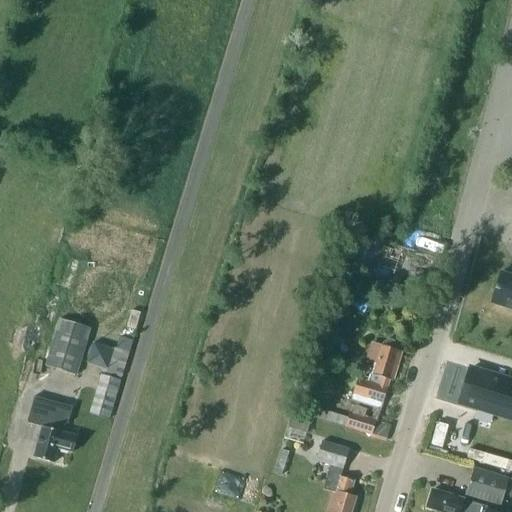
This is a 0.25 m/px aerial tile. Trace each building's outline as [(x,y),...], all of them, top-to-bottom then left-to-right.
[(372,262),(388,267),(392,252),(377,248),(372,262)] [(511,276),(500,272),(491,303),(511,309),(511,276)] [(45,365),(76,375),(90,329),(59,319),(45,365)] [(388,339),(384,342),(383,342),(382,347),(371,344),(367,359),(377,362),(374,373),(371,372),(368,381),(358,378),(354,393),(383,401),(390,378),(394,379),(401,354),(397,352),(399,347),(398,346),(397,342),(393,339),(388,339)] [(511,381),(470,369),(459,403),(502,416),(507,399),(511,400),(511,381)] [(109,419),(120,381),(101,375),(89,414),(109,419)] [(294,412),(345,427),(351,405),(300,390),(294,412)] [(71,407),(34,397),(27,423),(42,427),(33,457),(53,463),(57,449),(72,453),(76,436),(62,433),(65,423),(67,423),(71,407)] [(354,406),(352,414),(350,413),(346,427),(371,434),(375,421),(367,418),(369,411),(354,406)] [(284,439),(303,444),(310,421),(291,415),(284,439)] [(350,511),(355,497),(349,496),(354,480),(340,476),(348,450),(321,442),(315,461),(330,465),(323,489),(332,492),(326,511),(350,511)] [(273,473),(281,475),(289,452),(281,449),(273,473)] [(465,495),(500,506),(508,477),(473,467),(465,495)] [(432,490),(426,507),(441,511),(490,511),(486,511),(487,507),(463,500),(432,490)]
